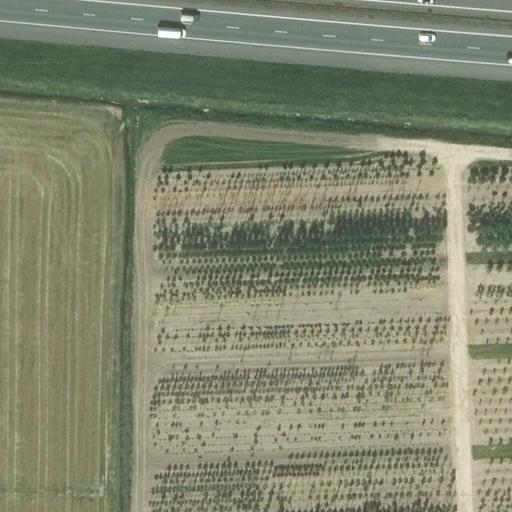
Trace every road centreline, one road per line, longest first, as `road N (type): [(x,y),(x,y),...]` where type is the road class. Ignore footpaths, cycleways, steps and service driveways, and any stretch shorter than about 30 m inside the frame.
road 1 (motorway): [(0,1),(511,43)]
road 2 (track): [(452,149),(465,511)]
road 3 (track): [(379,143),(511,155)]
